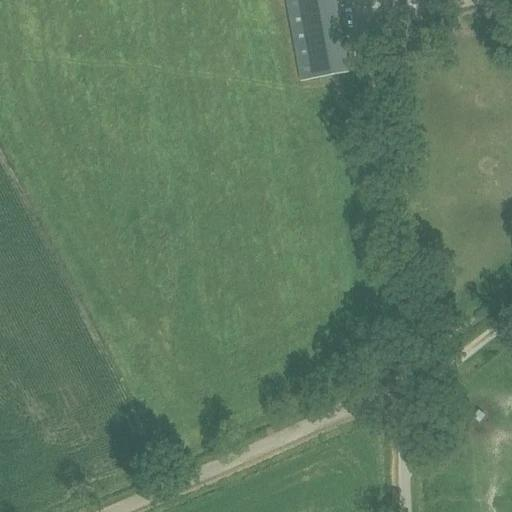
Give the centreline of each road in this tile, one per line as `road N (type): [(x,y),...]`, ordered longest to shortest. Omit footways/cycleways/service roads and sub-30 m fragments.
road 1 (unclassified): [(406,511),(405,390),(369,0)]
road 2 (track): [(511,317),(405,390),(125,511)]
